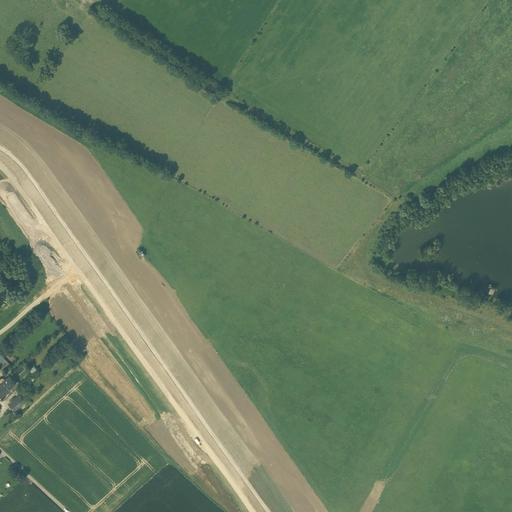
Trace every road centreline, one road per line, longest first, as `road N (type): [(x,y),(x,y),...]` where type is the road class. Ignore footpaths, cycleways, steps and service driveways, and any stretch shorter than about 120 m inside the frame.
road 1 (unknown): [(86,0),(394,195),(359,254),(364,275),(442,303),(353,511)]
road 2 (track): [(0,146),(269,511)]
road 3 (track): [(0,165),(252,511)]
